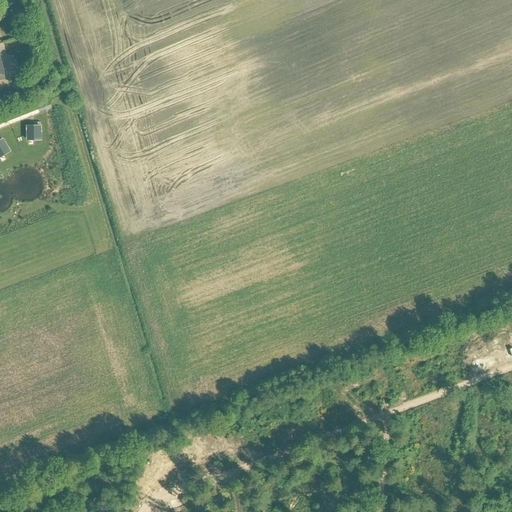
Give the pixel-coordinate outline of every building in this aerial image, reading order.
[(13,85),(23,90),(26,85),(16,79),(13,85)] [(41,127),(28,127),(28,141),(41,141),(41,127)] [(3,141),(0,142),(0,158),(10,152),(3,141)] [(69,236),(74,224),(61,219),(57,231),(69,236)] [(25,237),(26,250),(40,250),(40,236),(25,237)] [(503,327),(499,329),(506,346),(511,343),(511,325),(509,317),(500,320),(503,327)] [(472,341),(468,342),(475,360),(487,355),(478,331),(469,334),(472,341)] [(440,355),(437,356),(444,374),(456,369),(447,344),(438,348),(440,355)] [(409,367),(405,368),(412,386),(424,381),(415,356),(406,360),(409,367)] [(382,366),(368,372),(377,396),(391,391),(382,366)] [(347,382),(333,387),(342,412),(357,406),(347,382)] [(500,390),(496,392),(501,403),(505,402),(508,409),(511,407),(511,388),(510,384),(500,388),(500,390)] [(305,404),(301,405),(308,422),(320,418),(311,393),(302,396),(305,404)] [(480,394),(468,398),(474,416),(478,415),(480,422),(489,419),(480,394)] [(445,406),(435,414),(446,429),(449,426),(454,432),(461,426),(445,406)] [(274,417),(270,419),(277,436),(289,432),(280,407),(271,410),(274,417)] [(241,427),(238,429),(244,446),(257,442),(247,417),(239,420),(241,427)] [(422,428),(407,439),(424,461),(433,454),(429,448),(435,443),(422,428)] [(210,441),(207,443),(213,460),(226,456),(216,431),(207,434),(210,441)] [(500,458),(496,465),(505,469),(511,454),(511,442),(504,439),(496,456),(500,458)] [(183,451),(158,460),(164,474),(189,465),(183,451)] [(330,453),(309,460),(312,470),(314,469),(316,474),(328,471),(326,466),(333,464),(330,453)] [(294,471),(275,474),(278,485),(288,483),(288,486),(294,485),(294,482),(296,482),(294,471)] [(402,473),(400,493),(420,495),(421,488),(428,489),(430,476),(402,473)] [(355,501),(352,502),(353,508),(356,507),(357,510),(368,508),(364,489),(353,491),(355,501)] [(480,491),(472,504),(485,511),(497,511),(502,504),(480,491)]
